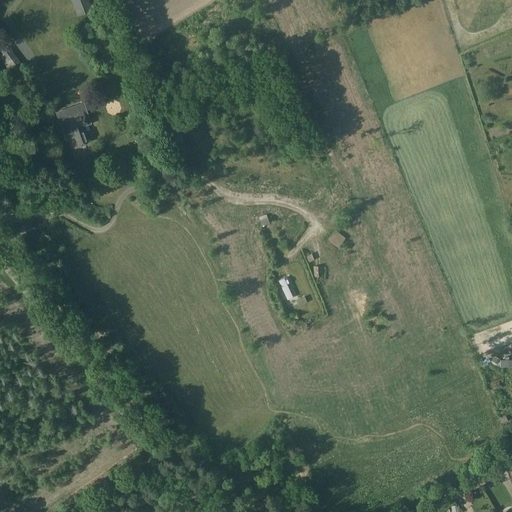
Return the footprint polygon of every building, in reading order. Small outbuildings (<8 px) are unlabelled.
[(70,0),(76,16),(93,11),(88,0),(70,0)] [(112,118),(115,111),(107,107),(104,115),(112,118)] [(78,144),(88,141),(82,125),(86,125),(79,110),(59,116),(65,131),(72,128),(78,144)] [(49,132),(31,138),(28,139),(31,149),(52,143),(49,132)] [(71,145),(65,147),(68,156),(74,154),(71,145)] [(290,303),(283,284),(277,286),(284,305),(290,303)] [(511,326),(496,332),(499,339),(511,333),(511,326)]
